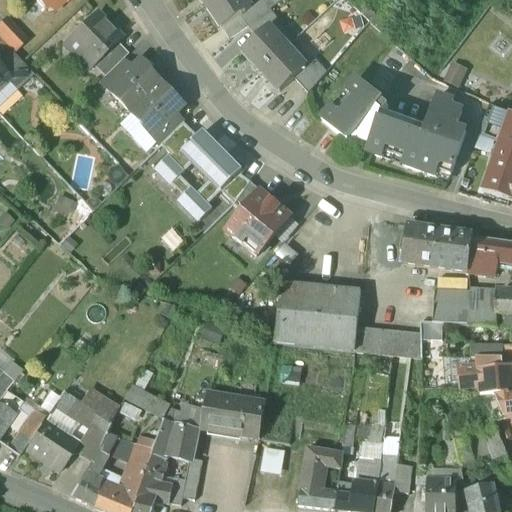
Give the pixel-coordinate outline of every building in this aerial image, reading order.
[(32,0),(44,12),(48,8),(52,12),(64,1),(65,3),(68,0),(32,0)] [(200,0),(206,8),(218,0),(200,0)] [(244,0),(218,0),(206,8),(222,31),(239,19),(251,10),(251,9),(244,0)] [(261,2),(251,9),(251,10),(239,19),(248,30),(269,12),(261,2)] [(269,12),(248,30),(256,40),(268,29),(269,30),(277,22),(269,12)] [(96,17),(64,47),(88,71),(92,68),(116,45),(119,41),(96,17)] [(388,32),(374,19),(369,25),(383,37),(388,32)] [(25,42),(5,22),(0,27),(0,42),(11,54),(12,53),(13,54),(25,42)] [(256,40),(241,53),(260,74),(286,49),(269,30),(268,29),(256,40)] [(116,45),(92,68),(103,79),(121,62),(127,56),(116,45)] [(286,49),(260,74),(279,94),(293,81),(305,70),(304,68),(286,49)] [(11,54),(0,64),(0,75),(5,81),(5,82),(14,91),(31,75),(11,54)] [(312,61),(304,68),(305,70),(293,81),(307,96),(326,75),(312,61)] [(103,79),(98,84),(106,93),(130,71),(121,62),(103,79)] [(160,86),(138,63),(130,71),(106,93),(129,116),(160,86)] [(455,65),(447,82),(461,89),(469,72),(455,65)] [(451,106),(437,100),(425,132),(381,116),(387,110),(355,83),(346,94),(350,98),(335,116),(331,112),(321,123),(347,145),(350,141),(369,148),(367,155),(381,160),(383,155),(405,163),(403,168),(435,180),(437,174),(450,179),(465,136),(455,133),(461,116),(449,112),(451,106)] [(182,108),(160,86),(129,116),(151,139),(174,116),(182,108)] [(510,118),(496,112),(492,125),(506,130),(510,118)] [(174,116),(151,139),(160,147),(182,125),(183,125),(174,116)] [(511,118),(510,118),(506,130),(500,145),(511,150),(511,118)] [(160,147),(169,157),(192,135),(183,125),(182,125),(160,147)] [(506,130),(492,125),(487,143),(500,145),(506,130)] [(231,163),(202,134),(196,139),(192,135),(169,157),(154,171),(170,187),(192,166),(209,183),(220,195),(223,197),(232,188),(229,185),(234,180),(236,183),(239,177),(240,178),(246,169),(233,159),(231,163)] [(511,150),(500,145),(497,155),(511,161),(511,150)] [(511,161),(497,155),(483,193),(511,202),(511,161)] [(236,183),(234,180),(229,185),(232,188),(223,197),(234,208),(236,206),(250,186),(250,185),(240,178),(239,177),(236,183)] [(209,183),(196,196),(190,190),(178,203),(199,224),(211,212),(207,207),(220,195),(209,183)] [(262,196),(250,186),(236,206),(246,213),(260,197),(262,196)] [(260,197),(227,236),(243,250),(249,244),(262,255),(290,222),(260,197)] [(161,242),(175,256),(189,243),(175,228),(161,242)] [(472,238),(405,229),(400,267),(467,276),(468,264),(471,243),(472,238)] [(511,248),(471,243),(468,264),(511,269),(511,248)] [(360,295),(278,286),(274,346),(279,348),(353,357),(356,330),(358,317),(360,317),(360,310),(358,310),(360,295)] [(470,296),(434,295),(432,327),(467,329),(470,296)] [(495,298),(470,296),(467,329),(467,330),(468,328),(472,328),(485,329),(495,329),(495,318),(495,298)] [(511,298),(495,298),(495,318),(511,318),(511,298)] [(511,318),(495,318),(495,329),(511,330),(511,325),(511,318)] [(485,329),(472,328),(471,361),(476,361),(483,361),(485,329)] [(356,330),(353,357),(421,363),(420,337),(356,330)] [(509,348),(500,349),(501,362),(501,363),(510,364),(509,348)] [(483,361),(476,361),(477,370),(459,372),(460,391),(479,389),(480,397),(482,398),(485,398),(494,397),(511,395),(511,370),(502,371),(501,363),(501,362),(483,361)] [(0,377),(0,399),(19,377),(8,368),(0,377)] [(145,374),(136,391),(144,395),(153,378),(145,374)] [(136,391),(134,390),(126,404),(158,421),(164,423),(171,409),(144,395),(136,391)] [(119,416),(87,395),(79,408),(70,421),(104,444),(105,445),(108,438),(113,429),(112,429),(119,416)] [(511,395),(494,397),(503,417),(504,417),(511,416),(511,395)] [(21,408),(4,397),(0,402),(0,439),(6,431),(21,408)] [(79,408),(62,397),(54,410),(70,421),(79,408)] [(265,407),(204,397),(199,432),(260,442),(265,407)] [(485,398),(482,398),(493,426),(505,421),(504,417),(503,417),(494,397),(485,398)] [(21,408),(6,431),(17,439),(33,415),(21,408)] [(17,439),(5,455),(17,463),(44,422),(33,415),(17,439)] [(158,421),(149,444),(156,447),(164,425),(165,424),(164,423),(158,421)] [(156,447),(152,461),(165,465),(166,460),(174,427),(164,425),(156,447)] [(77,449),(43,426),(23,455),(57,478),(77,449)] [(174,427),(166,460),(189,465),(189,461),(195,462),(199,432),(174,427)] [(504,451),(494,428),(482,432),(490,456),(497,453),(504,451)] [(343,434),(314,429),(310,447),(340,454),(340,452),(343,434)] [(466,437),(464,438),(462,431),(451,434),(454,444),(455,445),(458,462),(459,467),(475,461),(466,437)] [(94,437),(80,459),(92,466),(99,454),(104,444),(94,437)] [(108,438),(105,445),(104,444),(99,454),(110,460),(119,442),(108,438)] [(137,448),(129,473),(123,491),(107,485),(96,511),(133,511),(152,461),(156,447),(149,444),(141,440),(137,448)] [(454,444),(445,446),(447,463),(458,462),(455,445),(454,444)] [(340,454),(310,447),(307,448),(304,464),(323,467),(339,470),(340,454)] [(284,476),(287,453),(267,450),(264,473),(284,476)] [(380,455),(340,452),(340,454),(339,470),(371,473),(370,487),(377,488),(379,478),(382,466),(379,466),(380,455)] [(398,455),(381,453),(380,455),(379,466),(382,466),(379,478),(394,480),(398,455)] [(92,466),(70,502),(94,511),(96,511),(107,485),(98,481),(110,460),(99,454),(92,466)] [(152,461),(133,511),(152,511),(156,504),(160,488),(165,465),(152,461)] [(195,462),(189,461),(189,465),(186,480),(198,482),(201,463),(195,462)] [(323,467),(304,464),(300,492),(319,494),(323,467)] [(411,472),(397,470),(394,496),(408,497),(411,472)] [(388,511),(394,480),(379,478),(377,488),(372,511),(388,511)] [(427,478),(417,478),(414,511),(426,511),(427,482),(427,478)] [(185,483),(174,480),(172,491),(169,507),(180,509),(182,502),(185,483)] [(198,482),(186,480),(185,483),(182,502),(194,503),(198,482)] [(427,482),(426,511),(456,511),(457,483),(427,482)] [(370,487),(354,484),(351,498),(336,496),(333,511),(372,511),(377,488),(370,487)] [(498,511),(493,487),(472,492),(470,485),(464,486),(469,511),(498,511)] [(172,491),(160,488),(156,504),(169,507),(172,491)] [(319,494),(300,492),(297,508),(324,511),(333,511),(336,496),(319,494)]
